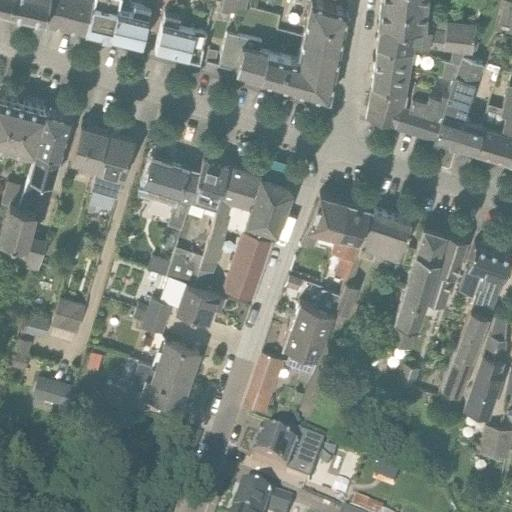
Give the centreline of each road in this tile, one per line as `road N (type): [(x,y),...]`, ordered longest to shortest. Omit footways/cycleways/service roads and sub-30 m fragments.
road 1 (residential): [(191,511),(301,199),(326,151)]
road 2 (residential): [(326,151),(0,43)]
road 3 (residential): [(511,208),(326,151)]
road 4 (residential): [(326,151),(364,0)]
